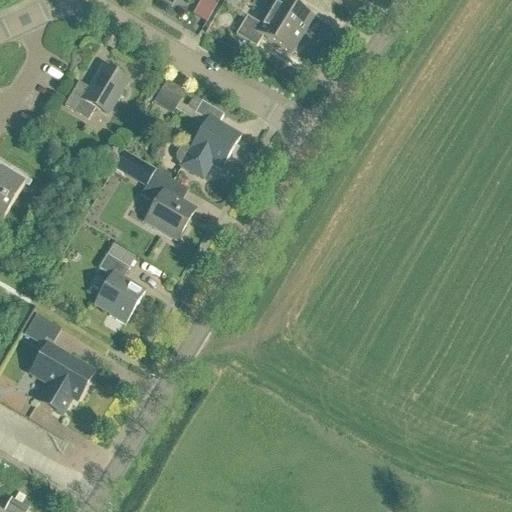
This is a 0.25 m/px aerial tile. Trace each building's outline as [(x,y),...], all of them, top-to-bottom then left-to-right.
[(203,0),(191,19),(205,27),(216,9),(203,0)] [(266,16),(302,38),(313,19),(285,2),(285,0),(262,0),(272,6),(266,16)] [(302,38),(266,16),(260,27),(247,19),(235,38),(256,50),(262,39),(291,57),(302,38)] [(350,30),(362,35),(367,22),(356,17),(350,30)] [(102,69),(89,91),(78,85),(64,109),(87,123),(95,111),(108,118),(128,84),(102,69)] [(153,106),(172,117),(185,95),(166,84),(153,106)] [(191,98),(185,108),(195,114),(201,104),(191,98)] [(206,124),(190,151),(187,149),(183,149),(179,151),(175,157),(175,161),(177,165),(179,166),(177,170),(202,184),(212,168),(220,173),(240,139),(218,126),(223,117),(201,104),(195,114),(194,116),(206,124)] [(0,220),(3,222),(24,187),(0,172),(0,220)] [(176,244),(195,212),(175,200),(181,189),(155,173),(140,198),(155,207),(144,225),(176,244)] [(124,328),(144,294),(123,281),(129,271),(106,258),(98,272),(110,279),(94,307),(109,316),(108,319),(124,328)] [(52,345),(59,333),(36,319),(25,338),(41,348),(45,341),(52,345)] [(77,404),(93,376),(47,348),(30,377),(48,387),(38,405),(61,419),(71,401),(77,404)] [(28,511),(29,511),(10,501),(4,511),(3,511),(28,511)]
